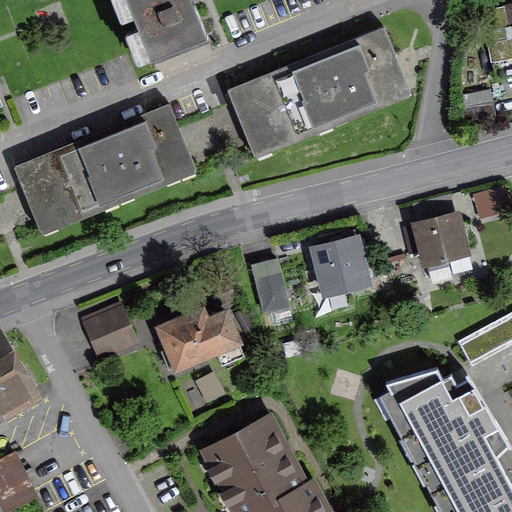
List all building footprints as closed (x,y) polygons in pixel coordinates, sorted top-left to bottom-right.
[(128,0),(151,57),(207,35),(193,0),(128,0)] [(383,33),(307,65),(334,131),(410,99),(383,33)] [(307,65),(230,96),(258,162),(334,131),(307,65)] [(167,109),(91,142),(118,207),(195,174),(167,109)] [(91,142),(14,174),(41,239),(118,207),(91,142)] [(506,185),(474,191),(479,219),(511,212),(506,185)] [(459,215),(409,228),(421,273),(470,260),(459,215)] [(358,242),(312,254),(323,300),(370,288),(358,242)] [(254,260),(264,314),(292,309),(281,255),(254,260)] [(124,309),(87,325),(99,353),(136,337),(124,309)] [(202,310),(162,327),(171,347),(162,351),(169,368),(215,349),(221,365),(243,355),(225,312),(206,320),(202,310)] [(511,317),(460,346),(472,367),(511,344),(511,317)] [(3,333),(0,334),(0,421),(41,396),(9,341),(7,341),(3,333)] [(437,369),(374,387),(441,511),(511,511),(511,490),(494,457),(509,449),(466,376),(449,386),(437,369)] [(230,511),(252,511),(309,482),(272,412),(198,451),(230,511)] [(14,451),(0,457),(0,511),(6,511),(36,499),(14,451)] [(331,511),(314,479),(309,482),(252,511),(331,511)]
